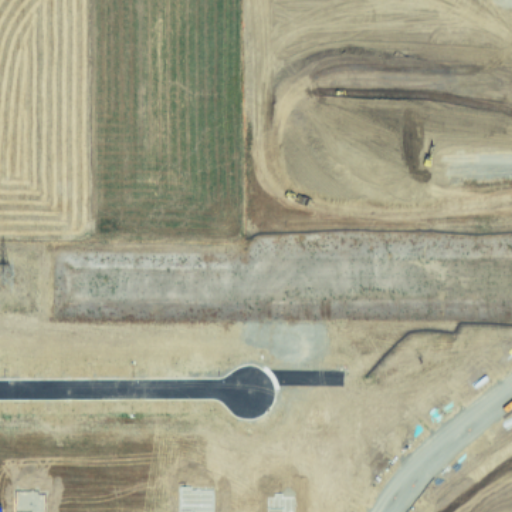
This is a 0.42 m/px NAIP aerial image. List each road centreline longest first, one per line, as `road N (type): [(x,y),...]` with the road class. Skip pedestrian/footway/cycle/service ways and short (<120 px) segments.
road 1 (residential): [(250,390),(0,389)]
road 2 (residential): [(369,164),(344,156),(333,136),(332,0)]
road 3 (residential): [(384,511),(424,459),(511,384)]
road 4 (residential): [(511,164),(369,164)]
